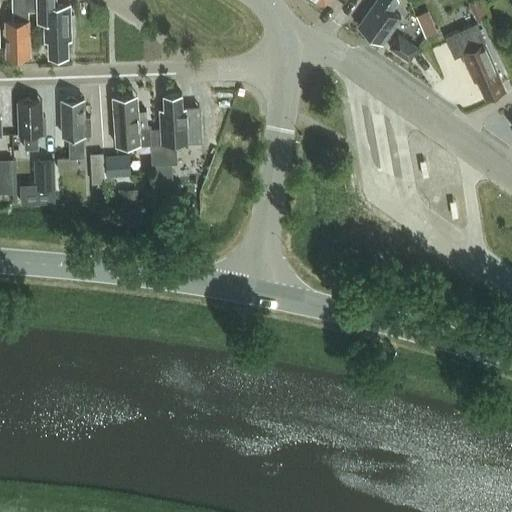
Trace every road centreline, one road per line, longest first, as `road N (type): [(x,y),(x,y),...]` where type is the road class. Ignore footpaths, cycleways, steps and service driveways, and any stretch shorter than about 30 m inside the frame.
road 1 (residential): [(0,83),(196,76),(282,64)]
road 2 (residential): [(511,185),(322,55),(282,64)]
road 3 (secondary): [(511,360),(253,298)]
road 4 (secondary): [(0,264),(253,298)]
road 5 (tertiary): [(253,298),(282,64)]
